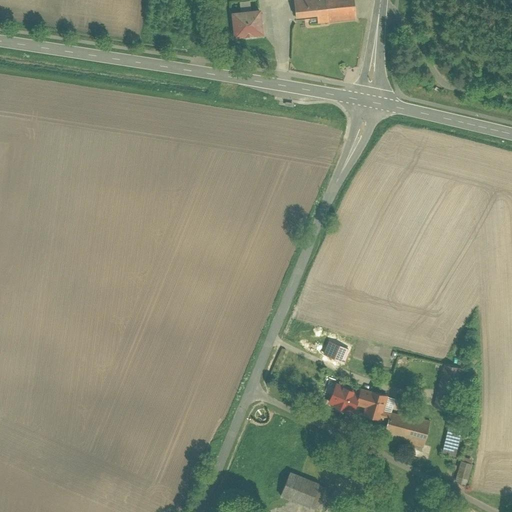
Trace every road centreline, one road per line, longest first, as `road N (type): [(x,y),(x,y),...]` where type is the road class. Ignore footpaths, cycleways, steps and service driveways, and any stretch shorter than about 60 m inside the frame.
road 1 (tertiary): [(368,101),(199,511)]
road 2 (tertiary): [(368,101),(0,42)]
road 3 (tertiary): [(511,135),(368,101)]
